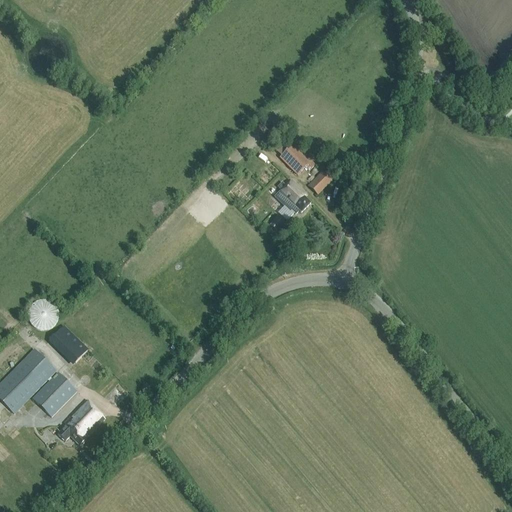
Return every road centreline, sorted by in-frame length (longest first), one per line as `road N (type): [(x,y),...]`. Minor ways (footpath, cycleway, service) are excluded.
road 1 (unclassified): [(50,511),(257,300),(305,279),(342,283)]
road 2 (tertiary): [(342,283),(413,87),(417,48),(406,0)]
road 3 (tertiary): [(511,473),(389,314),(342,283)]
